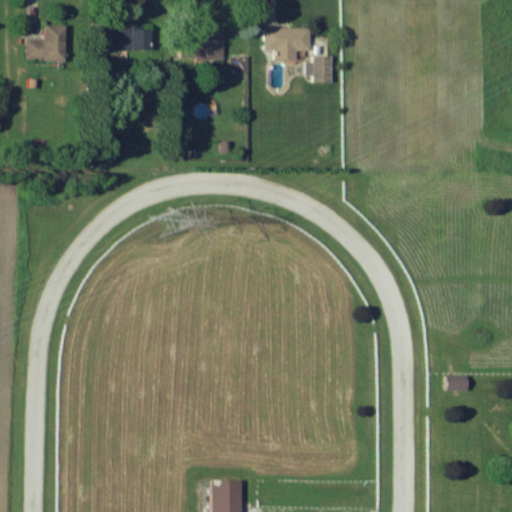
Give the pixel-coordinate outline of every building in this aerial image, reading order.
[(61,60),(61,24),(41,24),(41,40),(22,40),(22,60),(61,60)] [(260,51),(270,51),(270,59),(293,59),(293,50),(306,50),(306,27),(260,27),(260,51)] [(101,51),(147,51),(147,28),(101,28),(101,51)] [(220,60),(220,29),(177,29),(177,60),(220,60)] [(327,56),(308,56),(308,83),(327,83),(327,56)] [(464,376),(442,376),(442,390),(464,390),(464,376)] [(237,511),(237,480),(207,481),(206,511),(237,511)]
